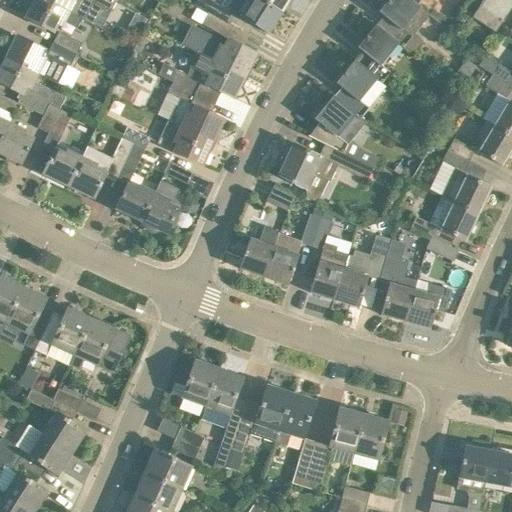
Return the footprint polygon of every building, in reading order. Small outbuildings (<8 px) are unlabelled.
[(34,0),(24,19),(52,34),(56,26),(61,28),(64,23),(75,29),(80,20),(42,0),(34,0)] [(42,0),(80,20),(92,26),(108,7),(111,0),(42,0)] [(195,0),(193,6),(206,13),(233,29),(240,17),(224,10),(213,4),(215,0),(195,0)] [(259,0),(250,0),(240,17),(267,35),(281,14),(259,0)] [(289,0),(259,0),(281,14),(289,0)] [(419,8),(417,6),(409,0),(389,0),(379,13),(379,12),(378,13),(383,17),(376,26),(397,43),(403,48),(413,35),(429,16),(419,8)] [(501,22),(502,23),(511,7),(511,0),(483,0),(479,6),(469,0),(468,0),(460,12),(493,34),(501,22)] [(146,20),(134,13),(125,29),(138,36),(145,23),(146,20)] [(233,29),(206,13),(200,25),(227,41),(233,29)] [(355,62),(376,79),(381,83),(389,73),(379,65),(396,44),(397,43),(376,26),(375,25),(375,26),(376,27),(358,48),(357,48),(362,53),(355,62)] [(245,77),(256,55),(242,48),(227,41),(223,48),(220,46),(219,48),(215,46),(217,40),(190,26),(181,45),(196,53),(245,77)] [(52,44),(75,55),(81,44),(58,32),(52,44)] [(16,37),(5,59),(38,75),(60,86),(75,55),(52,44),(48,52),(16,37)] [(477,66),(483,58),(474,52),(469,59),(477,66)] [(245,77),(196,53),(188,69),(189,69),(186,76),(177,72),(162,64),(157,76),(161,78),(172,83),(215,104),(220,93),(234,100),(245,77)] [(0,68),(0,84),(18,94),(15,100),(18,101),(16,103),(18,104),(42,116),(48,105),(58,110),(64,99),(33,84),(38,75),(5,59),(0,68)] [(332,97),(355,115),(360,120),(369,109),(358,101),(376,79),(355,62),(354,61),(353,62),(354,62),(337,84),(336,83),(335,84),(341,88),(333,97),(332,97)] [(498,66),(492,75),(511,88),(511,74),(498,66)] [(449,80),(460,88),(466,81),(456,73),(449,80)] [(485,86),(490,78),(485,75),(480,83),(485,86)] [(506,99),(511,89),(511,88),(492,75),(490,78),(485,86),(498,94),(506,99)] [(167,94),(179,99),(168,123),(213,144),(223,121),(210,115),(215,104),(172,83),(167,94)] [(119,101),(124,90),(115,86),(110,96),(119,101)] [(121,99),(129,103),(134,93),(126,89),(121,99)] [(0,95),(0,109),(13,116),(18,104),(16,103),(0,95)] [(330,149),(343,155),(350,141),(365,124),(360,120),(355,115),(332,97),(332,98),(333,98),(315,119),(314,120),(320,124),(309,137),(308,137),(307,137),(330,149)] [(511,103),(509,102),(505,100),(491,125),(511,137),(511,103)] [(60,111),(58,110),(48,105),(42,116),(37,128),(49,134),(60,111)] [(54,149),(59,139),(70,116),(60,111),(49,134),(42,148),(52,154),(42,175),(67,187),(81,158),(66,151),(65,154),(54,149)] [(0,141),(9,124),(0,119),(0,141)] [(166,122),(156,145),(202,167),(213,144),(168,123),(166,122)] [(9,124),(0,141),(0,155),(20,165),(33,140),(22,134),(23,131),(9,124)] [(511,149),(511,137),(491,125),(475,151),(479,153),(502,166),(511,149)] [(127,128),(121,139),(133,144),(144,150),(149,140),(127,128)] [(121,139),(111,159),(87,147),(81,158),(67,187),(93,200),(104,178),(114,183),(133,144),(121,139)] [(453,140),(447,151),(469,162),(475,152),(468,148),(453,140)] [(137,190),(127,185),(144,150),(133,144),(114,183),(111,190),(122,195),(115,210),(140,223),(154,193),(139,186),(137,190)] [(289,184),(303,191),(311,175),(326,182),(328,183),(333,172),(329,170),(331,165),(366,182),(372,169),(343,155),(330,149),(325,160),(294,144),(278,177),(290,182),(289,184)] [(454,169),(441,197),(478,215),(490,188),(480,183),(485,172),(468,163),(469,162),(447,151),(441,162),(454,169)] [(213,184),(192,174),(169,162),(164,174),(192,188),(190,192),(206,200),(213,184)] [(140,223),(166,235),(178,210),(179,206),(174,199),(178,190),(160,182),(154,193),(140,223)] [(266,202),(286,212),(293,198),(273,188),(266,202)] [(478,215),(441,197),(440,198),(439,197),(427,224),(415,218),(410,229),(430,239),(449,248),(455,237),(465,242),(478,215)] [(327,221),(329,213),(313,208),(311,216),(327,221)] [(311,248),(321,220),(310,216),(300,244),(311,248)] [(311,248),(322,251),(309,294),(333,301),(347,256),(334,252),(335,248),(325,245),(332,223),(321,220),(311,248)] [(173,237),(179,237),(181,232),(178,227),(172,227),(170,232),(173,237)] [(377,237),(390,241),(392,233),(379,229),(377,237)] [(277,235),(273,247),(249,239),(238,270),(263,278),(276,240),(278,235),(277,235)] [(298,256),(296,255),(300,243),(278,235),(276,240),(263,278),(287,287),(298,256)] [(347,256),(333,301),(358,309),(367,279),(378,282),(387,252),(390,241),(377,237),(375,237),(368,258),(367,262),(351,257),(347,256)] [(430,239),(426,250),(453,263),(458,252),(449,248),(430,239)] [(399,262),(400,256),(387,252),(378,282),(389,285),(380,316),(405,323),(414,292),(413,291),(415,282),(403,279),(406,264),(399,262)] [(1,277),(0,278),(0,322),(4,324),(0,332),(0,335),(24,288),(1,277)] [(414,292),(405,323),(430,330),(435,312),(445,314),(451,291),(428,285),(426,295),(414,292)] [(0,343),(11,349),(19,332),(39,341),(52,313),(41,308),(46,299),(24,288),(0,335),(0,343)] [(39,341),(34,352),(45,357),(68,367),(69,367),(74,357),(90,320),(67,309),(63,318),(52,313),(39,341)] [(97,367),(97,366),(112,372),(127,338),(112,331),(113,330),(90,320),(74,357),(69,367),(78,371),(83,361),(97,367)] [(181,399),(204,407),(218,369),(195,361),(181,399)] [(242,378),(218,369),(204,407),(205,407),(199,421),(225,431),(219,447),(230,450),(238,426),(228,423),(230,416),(228,416),(242,378)] [(82,402),(79,401),(82,395),(76,393),(77,391),(64,385),(61,392),(58,391),(53,402),(77,413),(82,402)] [(248,436),(273,444),(290,394),(266,386),(252,431),(238,426),(230,450),(242,454),(248,436)] [(48,412),(53,402),(30,391),(25,401),(48,412)] [(290,394),(273,444),(285,447),(288,435),(302,439),(314,402),(290,394)] [(353,454),(363,416),(339,409),(329,448),(353,454)] [(403,427),(406,412),(395,409),(391,424),(403,427)] [(85,432),(55,413),(41,435),(71,454),(85,432)] [(377,461),(387,422),(363,416),(353,454),(356,455),(377,461)] [(199,449),(203,439),(180,428),(175,439),(199,449)] [(0,450),(39,476),(44,468),(57,476),(71,454),(41,435),(27,456),(23,453),(23,452),(1,438),(1,439),(0,438),(0,450)] [(170,450),(194,461),(199,449),(175,439),(170,450)] [(304,440),(298,461),(291,485),(303,488),(315,444),(304,440)] [(331,448),(327,447),(315,444),(303,488),(319,493),(331,448)] [(456,490),(464,491),(481,494),(483,483),(484,483),(490,452),(464,447),(456,490)] [(0,464),(16,475),(3,495),(29,511),(34,511),(47,493),(34,484),(39,476),(0,450),(0,464)] [(143,474),(181,491),(191,468),(154,451),(143,474)] [(484,483),(511,488),(511,456),(490,452),(484,483)] [(134,496),(169,511),(171,511),(181,491),(143,474),(134,496)] [(394,480),(378,476),(374,492),(390,496),(394,480)] [(369,494),(344,487),(341,499),(366,506),(369,494)] [(29,511),(3,495),(0,499),(0,511),(29,511)] [(126,511),(169,511),(134,496),(126,511)] [(364,511),(366,506),(341,499),(338,511),(337,511),(335,511),(364,511)]
